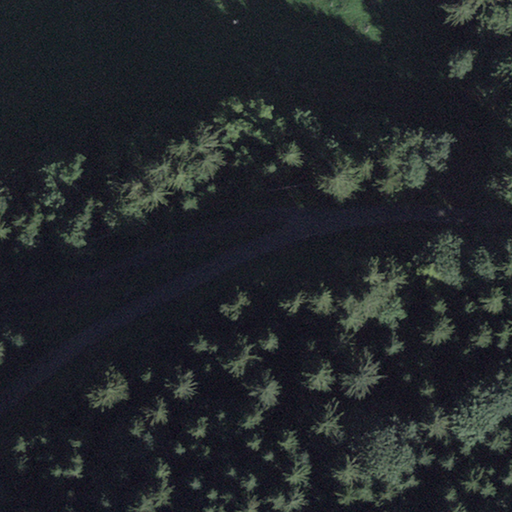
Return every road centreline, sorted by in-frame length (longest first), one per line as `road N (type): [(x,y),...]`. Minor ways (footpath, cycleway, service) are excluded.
road 1 (unclassified): [(0,405),(112,321),(274,241),(380,213),(511,214)]
road 2 (track): [(307,230),(295,216),(259,217),(0,319)]
